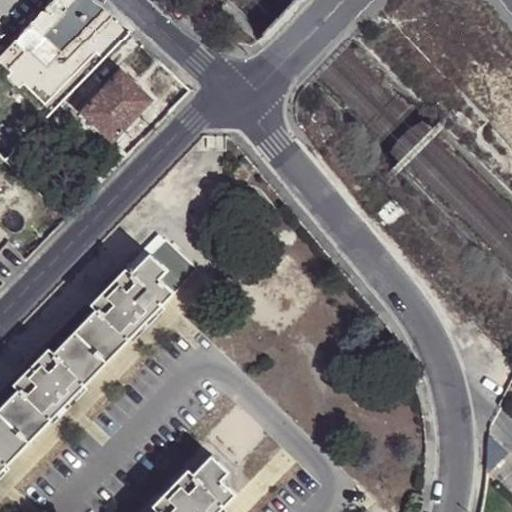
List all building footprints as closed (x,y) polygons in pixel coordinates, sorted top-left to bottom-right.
[(111,17),(93,0),(55,0),(26,32),(37,42),(36,43),(59,65),(66,65),(111,17)] [(37,42),(26,32),(0,55),(0,62),(9,71),(36,43),(37,42)] [(171,72),(160,62),(143,80),(154,90),(171,72)] [(151,100),(121,71),(81,113),(112,142),(151,100)] [(171,72),(154,90),(151,94),(158,100),(170,112),(191,90),(171,72)] [(127,156),(143,140),(131,129),(116,146),(127,156)] [(106,178),(127,156),(116,146),(102,159),(95,167),(106,178)] [(169,271),(145,250),(126,267),(118,266),(93,293),(82,304),(87,309),(66,331),(104,365),(175,292),(161,278),(169,271)] [(104,365),(66,331),(46,350),(41,346),(4,385),(8,390),(0,398),(0,422),(26,448),(104,365)] [(0,473),(26,448),(0,422),(0,473)] [(227,472),(206,454),(187,473),(181,469),(144,507),(148,511),(219,511),(236,494),(220,480),(227,472)]
